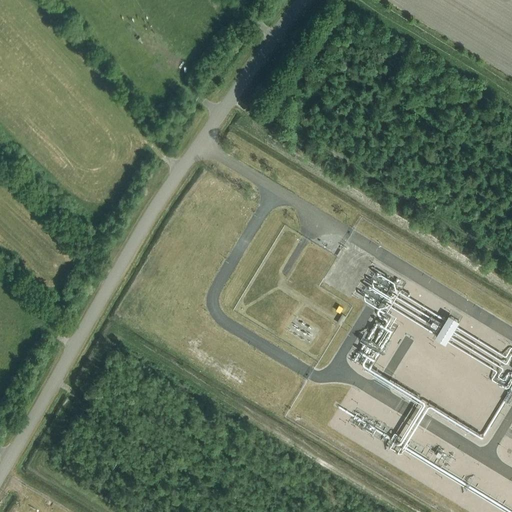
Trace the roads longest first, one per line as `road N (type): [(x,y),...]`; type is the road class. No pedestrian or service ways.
road 1 (unclassified): [(0,475),(139,232),(305,0)]
road 2 (unknown): [(271,187),(210,297),(308,367),(336,367)]
road 3 (unknown): [(485,459),(336,367),(367,304)]
